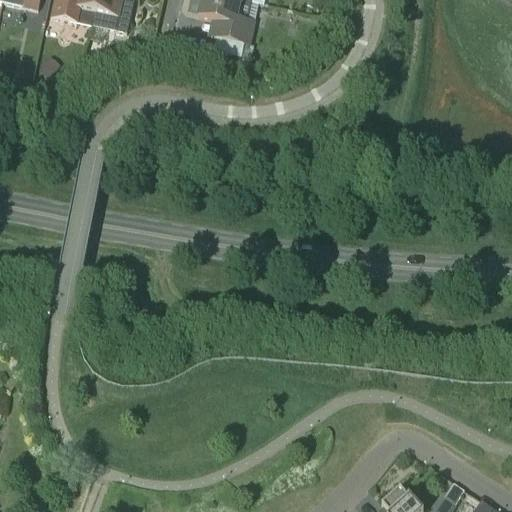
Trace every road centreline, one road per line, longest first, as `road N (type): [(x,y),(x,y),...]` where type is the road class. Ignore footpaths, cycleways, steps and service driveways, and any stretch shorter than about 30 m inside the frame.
road 1 (primary): [(0,207),(207,248),(370,269),(511,276)]
road 2 (residential): [(511,507),(415,444),(395,440),(322,511)]
